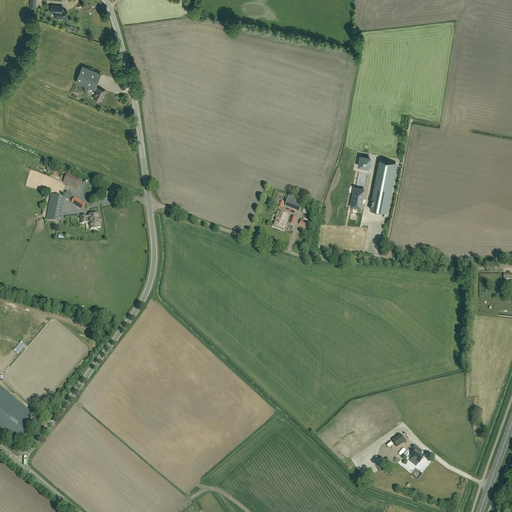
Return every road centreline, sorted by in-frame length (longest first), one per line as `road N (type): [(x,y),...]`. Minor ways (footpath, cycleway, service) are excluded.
road 1 (unclassified): [(511,267),(310,258),(148,202)]
road 2 (unclassified): [(18,464),(144,296),(154,254),(148,202)]
road 3 (unclassified): [(148,202),(130,80),(105,0)]
